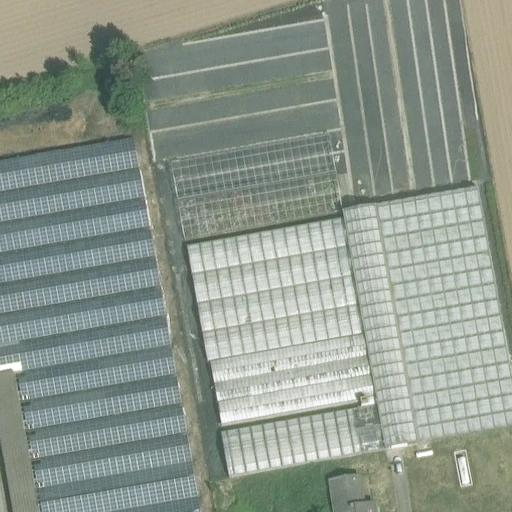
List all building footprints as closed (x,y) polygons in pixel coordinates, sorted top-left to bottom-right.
[(329,136),(171,164),(185,241),(343,213),(329,136)] [(134,141),(0,164),(0,378),(13,376),(171,348),(134,141)] [(511,378),(478,190),(343,214),(344,220),(386,452),(511,429),(511,378)] [(362,409),(221,434),(229,480),(386,452),(344,220),(187,248),(208,365),(210,364),(222,427),(361,403),(362,409)] [(171,348),(13,376),(35,492),(192,464),(171,348)] [(38,511),(35,492),(13,376),(0,378),(0,444),(12,511),(38,511)] [(466,453),(454,455),(461,489),(472,487),(466,453)] [(200,511),(192,464),(35,492),(38,511),(200,511)] [(363,507),(359,478),(331,482),(335,511),(375,511),(374,505),(363,507)]
